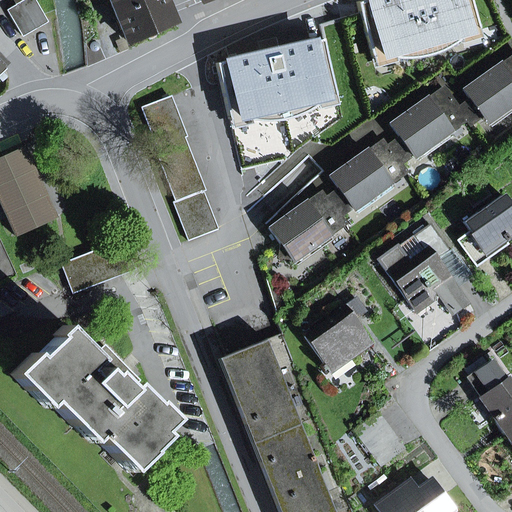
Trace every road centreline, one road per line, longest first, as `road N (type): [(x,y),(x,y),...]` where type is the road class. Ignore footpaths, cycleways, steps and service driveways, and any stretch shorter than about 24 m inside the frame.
road 1 (residential): [(86,108),(104,124),(166,259),(264,511)]
road 2 (residential): [(499,511),(423,420),(417,377),(426,361),(511,306)]
road 3 (residential): [(86,108),(199,35)]
